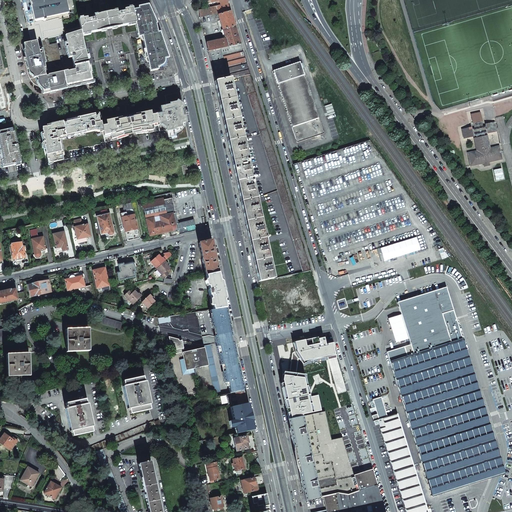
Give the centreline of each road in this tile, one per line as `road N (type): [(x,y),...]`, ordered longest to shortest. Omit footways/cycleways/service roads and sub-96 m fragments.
road 1 (residential): [(234,0),(392,511)]
road 2 (residential): [(301,511),(238,226)]
road 3 (secondary): [(217,231),(278,511)]
road 4 (residential): [(238,226),(197,47),(176,0)]
road 5 (residential): [(217,231),(0,280)]
road 6 (residential): [(209,511),(202,475),(165,443),(130,441),(116,453),(135,511)]
road 7 (secondary): [(511,274),(399,125)]
road 8 (unknown): [(8,412),(29,410),(77,442),(157,412)]
road 9 (secondary): [(182,78),(217,231)]
road 10 (secondary): [(311,0),(399,125)]
road 11 (residential): [(46,109),(182,78)]
road 12 (residential): [(0,406),(42,439),(88,511)]
